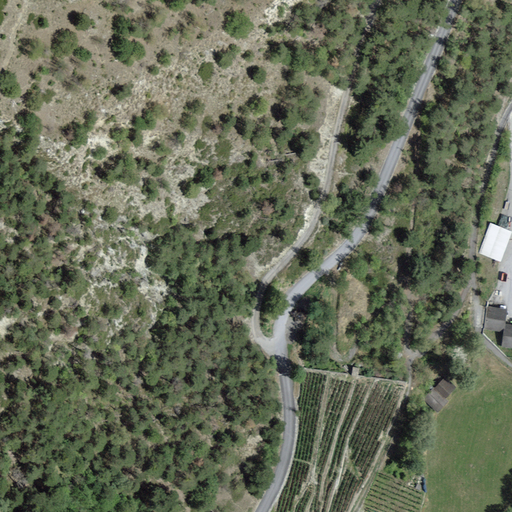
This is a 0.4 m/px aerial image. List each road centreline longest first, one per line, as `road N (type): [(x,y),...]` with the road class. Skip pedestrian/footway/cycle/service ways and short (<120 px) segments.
road 1 (unclassified): [(463,0),(371,214),(283,317),(288,433),(260,511)]
road 2 (track): [(281,350),(264,349),(255,325),(325,190),(357,39),(379,0)]
road 3 (track): [(323,272),(332,346),(344,356),(395,289),(409,291),(411,359)]
road 4 (residential): [(472,282),(477,203),(499,122),(511,105)]
